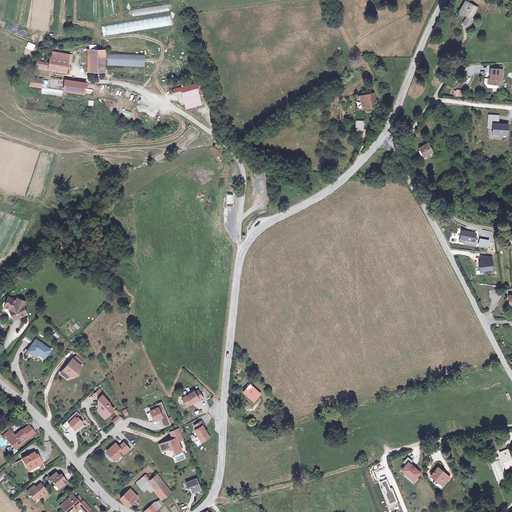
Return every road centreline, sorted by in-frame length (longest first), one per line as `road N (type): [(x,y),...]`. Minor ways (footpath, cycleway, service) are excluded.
road 1 (secondary): [(197,511),(220,469),(246,246),(258,229),(352,170),(381,135)]
road 2 (track): [(243,256),(244,180),(228,147),(150,93),(74,73)]
road 3 (unclassified): [(384,139),(511,375)]
road 4 (residential): [(406,511),(385,453),(511,425)]
road 5 (secondary): [(122,511),(0,383)]
road 6 (secondary): [(381,135),(444,0)]
road 7 (residential): [(511,108),(434,99),(407,135),(384,139)]
